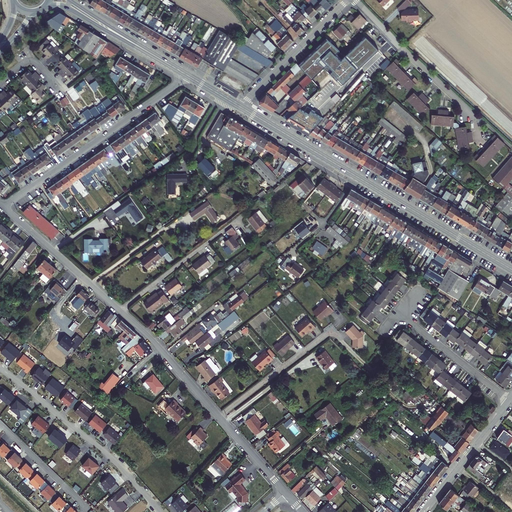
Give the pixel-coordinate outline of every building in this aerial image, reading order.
[(105,0),(99,0),(95,7),(100,10),(105,0)] [(105,0),(100,10),(104,13),(112,0),(105,0)] [(112,0),(104,13),(109,15),(118,0),(112,0)] [(124,1),(122,0),(118,0),(109,15),(114,18),(124,1)] [(125,0),(124,1),(114,18),(119,21),(129,4),(130,3),(125,0)] [(306,27),(301,22),(306,17),(299,11),(294,6),(291,3),(288,0),(283,0),(289,5),(284,10),(285,10),(287,13),(292,17),(304,30),(306,27)] [(305,0),(311,5),(317,12),(325,4),(321,0),(317,4),(316,3),(317,3),(314,0),(313,0),(313,1),(312,0),(305,0)] [(398,6),(402,11),(405,8),(408,5),(404,1),(398,6)] [(312,14),(313,16),(317,12),(311,5),(308,8),(304,3),(300,7),(302,9),(299,11),(306,17),(308,15),(310,16),(312,14)] [(129,4),(119,21),(123,24),(131,11),(134,7),(129,4)] [(402,11),(403,18),(408,18),(408,20),(414,19),(414,18),(420,18),(419,8),(405,8),(402,11)] [(136,13),(128,26),(133,29),(141,17),(141,15),(139,14),(141,11),(139,9),(136,13)] [(131,11),(123,24),(128,26),(136,13),(131,11)] [(46,22),(54,28),(58,31),(66,16),(60,12),(46,22)] [(304,30),(292,17),(287,13),(282,17),(300,35),(304,30)] [(359,29),(367,21),(359,13),(354,18),(351,14),(347,18),(357,28),(359,29)] [(77,23),(66,16),(58,31),(60,33),(67,22),(75,26),(77,23)] [(287,31),(273,16),(266,23),(267,24),(288,46),(293,41),(286,34),(285,33),(287,31)] [(141,17),(133,29),(138,32),(145,19),(141,17)] [(145,19),(138,32),(142,35),(150,22),(151,20),(146,18),(145,19)] [(150,22),(142,35),(147,38),(155,24),(157,20),(155,19),(153,22),(152,24),(150,22)] [(160,27),(155,24),(147,38),(152,40),(160,27)] [(288,46),(267,24),(264,26),(273,35),(271,37),(284,51),(288,46)] [(351,34),(352,34),(342,24),(333,32),(342,41),(350,33),(351,34)] [(90,31),(81,25),(77,30),(80,32),(76,38),(81,40),(78,45),(79,45),(85,34),(87,35),(90,31)] [(160,27),(152,40),(156,43),(164,30),(162,29),(163,28),(160,26),(160,27)] [(169,32),(161,46),(166,49),(175,33),(172,32),(173,29),(175,27),(173,26),(169,32)] [(164,30),(156,43),(161,46),(169,32),(166,30),(165,29),(164,30)] [(241,43),(219,30),(219,31),(216,35),(215,37),(212,42),(207,51),(202,58),(210,63),(210,64),(210,65),(210,66),(213,68),(214,67),(215,67),(216,66),(223,71),(231,59),(237,48),(241,43)] [(85,34),(79,45),(86,51),(88,52),(97,59),(102,51),(108,42),(90,31),(87,35),(85,34)] [(272,51),(271,51),(276,46),(264,34),(261,38),(256,33),(254,34),(252,32),(244,45),(267,58),(272,51)] [(175,33),(166,49),(170,51),(179,36),(175,33)] [(179,36),(170,51),(175,54),(183,40),(186,36),(181,33),(179,36)] [(189,35),(186,41),(183,40),(175,54),(180,57),(189,41),(192,36),(189,35)] [(325,38),(298,65),(301,68),(308,75),(311,79),(324,67),(341,85),(379,49),(366,36),(341,60),(335,54),(339,50),(325,38)] [(200,42),(196,39),(193,43),(184,59),(188,62),(200,42)] [(193,43),(189,41),(180,57),(184,59),(193,43)] [(57,51),(59,49),(52,42),(42,51),(46,55),(43,58),(46,62),(57,51)] [(120,50),(108,42),(102,51),(110,57),(120,50)] [(200,42),(188,62),(193,64),(202,49),(200,47),(202,43),(200,42)] [(244,45),(241,43),(237,48),(267,67),(273,61),(267,58),(244,45)] [(207,51),(202,49),(193,64),(197,67),(202,58),(207,51)] [(57,65),(63,58),(57,51),(46,62),(48,64),(52,61),(56,66),(57,65)] [(121,57),(114,68),(122,73),(124,70),(129,62),(121,57)] [(61,75),(71,65),(65,58),(63,58),(57,65),(61,69),(58,72),(61,75)] [(397,79),(405,72),(398,64),(400,62),(396,58),(392,62),(386,68),(397,79)] [(231,59),(223,71),(248,86),(259,75),(231,59)] [(79,72),(81,70),(74,62),(71,65),(61,75),(63,78),(67,75),(71,79),(79,72)] [(129,62),(124,70),(132,75),(137,67),(129,62)] [(289,80),(301,68),(298,65),(296,63),(284,75),(289,80)] [(143,71),(137,67),(132,75),(125,86),(128,88),(132,80),(134,77),(138,79),(143,71)] [(28,70),(20,77),(27,85),(38,75),(35,72),(32,75),(28,70)] [(149,78),(151,75),(143,71),(138,79),(136,83),(131,91),(135,93),(142,81),(146,83),(142,89),(146,91),(152,80),(149,78)] [(119,78),(119,77),(111,72),(109,75),(115,84),(116,83),(119,78)] [(405,72),(397,79),(409,90),(411,88),(418,80),(415,77),(413,79),(405,72)] [(27,85),(33,92),(41,85),(37,81),(40,78),(38,75),(27,85)] [(289,80),(284,75),(280,79),(285,84),(289,80)] [(303,88),(312,80),(311,79),(308,75),(298,84),(303,88)] [(285,84),(280,79),(276,83),(281,88),(287,95),(288,94),(292,90),(285,84)] [(98,86),(94,81),(89,85),(94,92),(97,90),(95,88),(98,86)] [(281,88),(276,83),(258,100),(259,104),(262,106),(272,112),(279,106),(271,98),(281,88)] [(33,92),(31,94),(38,102),(46,95),(42,90),(45,87),(44,86),(42,84),(41,85),(33,92)] [(303,88),(298,84),(292,90),(288,94),(295,102),(302,95),(306,92),(303,88)] [(4,91),(1,93),(12,104),(19,98),(16,95),(12,90),(7,94),(4,91)] [(415,107),(426,96),(422,92),(419,95),(415,91),(407,99),(415,107)] [(4,111),(12,104),(1,93),(0,94),(0,98),(1,100),(0,100),(0,106),(3,110),(4,111)] [(111,102),(118,113),(125,108),(123,106),(126,103),(120,93),(112,98),(114,101),(111,102)] [(289,111),(283,117),(285,119),(287,120),(299,109),(307,101),(302,95),(295,102),(287,109),(289,111)] [(169,103),(162,108),(176,127),(185,112),(187,109),(192,100),(186,96),(178,109),(169,103)] [(429,99),(426,96),(415,107),(423,115),(431,107),(426,102),(429,99)] [(198,104),(192,100),(187,109),(185,112),(192,116),(193,113),(198,104)] [(419,131),(423,127),(394,100),(390,105),(419,131)] [(92,103),(97,110),(101,107),(96,101),(92,103)] [(112,117),(118,113),(111,102),(108,105),(106,102),(103,104),(106,108),(112,117)] [(195,124),(205,108),(198,104),(193,113),(192,116),(190,118),(188,121),(195,124)] [(64,114),(58,105),(54,107),(61,116),(64,114)] [(103,110),(99,113),(106,122),(112,117),(106,108),(103,110)] [(436,113),(432,113),(431,123),(442,125),(444,109),(438,108),(438,113),(436,113)] [(309,133),(323,118),(311,111),(309,114),(299,109),(287,120),(309,133)] [(444,109),(442,125),(454,125),(454,122),(455,115),(450,114),(449,114),(449,109),(444,109)] [(161,120),(156,112),(148,118),(160,136),(164,133),(157,123),(161,120)] [(227,116),(221,112),(206,137),(215,142),(229,119),(227,117),(227,116)] [(106,122),(99,113),(93,117),(100,126),(106,122)] [(94,130),(100,126),(93,117),(93,116),(89,118),(87,120),(94,130)] [(246,126),(230,116),(229,119),(215,142),(231,151),(232,149),(241,134),(246,126)] [(309,133),(315,137),(329,121),(324,117),(323,118),(309,133)] [(407,137),(382,117),(377,122),(379,124),(383,127),(387,130),(396,137),(400,140),(403,143),(407,137)] [(158,137),(160,136),(148,118),(141,122),(147,131),(151,128),(158,137)] [(88,135),(94,130),(87,120),(86,119),(83,121),(80,123),(80,125),(88,135)] [(330,120),(329,121),(315,137),(320,140),(335,124),(334,123),(330,120)] [(335,124),(320,140),(326,143),(332,135),(340,127),(342,124),(340,122),(338,120),(335,124)] [(136,126),(145,139),(150,135),(147,131),(141,122),(136,126)] [(457,122),(454,122),(454,125),(456,128),(458,139),(473,135),(472,130),(468,131),(467,130),(466,126),(460,127),(459,124),(457,122)] [(82,139),(88,135),(80,125),(74,129),(82,139)] [(58,131),(61,136),(63,134),(60,128),(59,129),(57,126),(55,127),(58,131)] [(146,142),(145,139),(136,126),(129,131),(138,143),(141,141),(145,145),(147,143),(146,142)] [(252,129),(246,126),(241,134),(247,138),(252,129)] [(332,135),(326,143),(333,147),(339,138),(342,134),(338,132),(341,128),(340,127),(332,135)] [(75,143),(82,139),(74,129),(71,131),(68,133),(75,143)] [(252,129),(247,138),(245,141),(250,144),(252,141),(257,133),(252,129)] [(135,145),(138,143),(129,131),(123,135),(137,154),(139,152),(135,145)] [(68,133),(62,137),(69,148),(75,143),(68,133)] [(257,133),(252,141),(259,145),(264,137),(257,133)] [(505,143),(495,133),(491,137),(494,139),(486,147),(494,154),(505,143)] [(336,149),(346,136),(342,134),(339,138),(333,147),(336,149)] [(133,156),(137,154),(123,135),(117,139),(123,148),(127,153),(130,152),(133,156)] [(473,135),(458,139),(461,150),(471,148),(470,143),(470,141),(474,140),(473,135)] [(341,152),(350,139),(346,136),(336,149),(341,152)] [(363,147),(354,160),(358,162),(368,148),(370,146),(368,144),(373,138),(372,138),(370,136),(370,137),(363,147)] [(0,141),(2,145),(9,140),(7,137),(0,141)] [(69,148),(62,137),(56,142),(63,152),(69,148)] [(258,156),(264,148),(269,140),(264,137),(259,145),(260,146),(255,154),(258,156)] [(442,143),(436,138),(429,146),(432,157),(440,146),(442,143)] [(119,157),(116,153),(123,148),(117,139),(107,146),(111,152),(114,156),(116,159),(119,157)] [(355,141),(350,139),(341,152),(345,154),(355,141)] [(274,143),(269,140),(264,148),(269,151),(274,143)] [(359,144),(355,141),(345,154),(349,157),(359,144)] [(55,153),(57,156),(63,152),(56,142),(49,147),(49,146),(48,147),(47,145),(45,146),(46,147),(51,156),(55,153)] [(274,143),(269,151),(274,154),(279,146),(274,143)] [(359,144),(349,157),(354,160),(363,147),(359,144)] [(108,154),(111,152),(107,146),(97,154),(106,166),(110,163),(107,159),(110,157),(108,154)] [(279,158),(285,149),(279,146),(274,154),(273,156),(272,158),(277,160),(279,157),(279,158)] [(53,158),(51,156),(46,147),(43,149),(44,150),(39,153),(35,148),(33,149),(40,157),(45,165),(52,161),(51,160),(53,158)] [(494,154),(486,147),(479,154),(477,153),(474,156),(484,166),(494,154)] [(30,148),(26,151),(39,170),(45,165),(40,157),(38,159),(30,148)] [(358,162),(362,165),(372,150),(368,148),(358,162)] [(278,163),(281,165),(282,166),(285,160),(290,152),(285,149),(279,158),(280,158),(278,163)] [(372,150),(362,165),(367,167),(377,153),(372,150)] [(25,163),(33,174),(39,170),(26,151),(23,152),(28,159),(29,159),(30,160),(25,163)] [(281,169),(279,172),(281,173),(284,169),(286,169),(290,162),(296,166),(300,159),(290,153),(282,166),(281,169)] [(377,153),(367,167),(371,170),(381,156),(377,153)] [(103,168),(106,166),(97,154),(91,158),(99,168),(100,170),(103,175),(104,176),(107,174),(103,168)] [(504,188),(511,178),(511,155),(492,178),(504,188)] [(116,159),(114,156),(111,158),(117,167),(118,166),(120,168),(121,166),(116,159)] [(381,156),(371,170),(375,172),(385,158),(381,156)] [(390,160),(392,157),(391,156),(390,157),(389,156),(387,159),(385,158),(375,172),(380,175),(390,160)] [(157,169),(168,160),(166,157),(154,166),(157,169)] [(93,173),(99,168),(91,158),(85,162),(93,173)] [(211,165),(205,158),(198,165),(207,175),(208,176),(212,179),(218,173),(214,168),(213,167),(211,165)] [(276,177),(259,159),(252,166),(269,183),(276,177)] [(26,179),(33,174),(25,163),(23,160),(21,161),(22,164),(18,167),(18,168),(26,179)] [(384,177),(394,163),(390,160),(380,175),(384,177)] [(418,198),(426,185),(422,183),(428,173),(427,172),(428,171),(426,163),(422,164),(421,162),(421,160),(412,161),(411,171),(409,174),(413,177),(403,189),(418,198)] [(94,174),(93,173),(85,162),(79,167),(91,183),(93,187),(96,185),(90,176),(94,174)] [(394,168),(396,165),(394,163),(384,177),(387,179),(395,168),(394,168)] [(390,181),(400,167),(396,165),(394,168),(395,168),(387,179),(390,181)] [(88,186),(91,183),(79,167),(73,171),(79,179),(81,177),(84,181),(88,186)] [(395,184),(403,173),(404,171),(400,167),(390,181),(395,184)] [(19,183),(19,184),(26,179),(18,168),(12,173),(11,172),(10,173),(9,174),(10,175),(16,185),(19,183)] [(81,182),(79,179),(73,171),(67,175),(72,183),(74,182),(75,184),(76,183),(77,184),(81,182)] [(314,186),(303,173),(290,185),(293,189),(298,185),(304,191),(299,195),(301,198),(314,186)] [(407,176),(403,173),(395,184),(399,186),(407,176)] [(187,182),(187,174),(167,174),(168,194),(176,194),(175,188),(174,182),(187,182)] [(403,189),(413,177),(409,174),(408,175),(407,176),(399,186),(403,189)] [(72,190),(75,195),(79,192),(75,187),(74,186),(72,183),(67,175),(61,179),(67,188),(71,186),(73,189),(72,190)] [(323,178),(316,187),(326,195),(333,185),(330,182),(329,183),(323,178)] [(456,187),(458,183),(453,178),(443,190),(438,196),(432,206),(441,211),(452,194),(456,187)] [(61,179),(55,184),(67,200),(71,198),(67,193),(65,194),(63,191),(67,188),(61,179)] [(0,181),(0,193),(0,194),(3,197),(12,187),(8,184),(5,187),(0,181)] [(435,191),(439,185),(437,183),(433,188),(432,187),(423,201),(427,203),(435,191)] [(67,200),(55,184),(45,190),(52,200),(55,198),(54,196),(57,195),(63,203),(67,200)] [(418,198),(423,201),(432,187),(428,185),(427,184),(426,185),(418,198)] [(333,185),(326,195),(336,203),(342,194),(336,189),(337,188),(333,185)] [(346,198),(341,204),(346,207),(348,204),(350,201),(356,192),(351,189),(346,198)] [(438,196),(443,190),(441,189),(438,193),(435,191),(427,203),(432,206),(438,196)] [(456,198),(446,214),(451,218),(468,191),(465,189),(459,200),(456,198)] [(470,193),(468,191),(451,218),(457,221),(468,203),(465,201),(470,193)] [(503,197),(495,206),(501,211),(511,198),(511,195),(507,191),(503,197)] [(350,201),(348,204),(353,207),(360,195),(356,192),(350,201)] [(441,211),(446,214),(456,198),(456,197),(452,194),(441,211)] [(360,195),(353,207),(357,210),(365,197),(360,195)] [(365,197),(357,210),(361,213),(364,209),(369,200),(365,197)] [(143,218),(129,199),(113,210),(118,217),(127,210),(137,222),(143,218)] [(374,203),(369,200),(364,209),(361,213),(357,219),(360,221),(364,214),(366,215),(369,211),(374,203)] [(207,201),(189,214),(194,220),(206,212),(207,214),(206,215),(212,223),(219,218),(218,218),(219,217),(217,215),(217,216),(212,208),(207,201)] [(366,215),(358,228),(362,230),(373,214),(378,217),(383,208),(374,203),(369,211),(366,215)] [(472,211),(474,207),(468,203),(457,221),(467,227),(475,212),(472,211)] [(471,229),(485,206),(481,203),(478,209),(467,227),(471,229)] [(29,206),(23,212),(33,221),(39,214),(29,206)] [(471,229),(475,232),(483,219),(481,218),(482,216),(485,211),(487,213),(488,212),(489,210),(485,206),(471,229)] [(500,212),(494,207),(491,211),(493,213),(497,216),(500,212)] [(375,230),(387,211),(383,208),(378,217),(375,222),(373,224),(375,225),(373,229),(375,230)] [(259,210),(256,213),(264,223),(267,221),(259,210)] [(485,220),(483,219),(475,232),(479,234),(493,213),(491,211),(489,210),(488,212),(489,213),(485,220)] [(387,211),(375,230),(379,233),(380,232),(381,230),(383,227),(386,222),(391,213),(387,211)] [(500,212),(497,216),(505,223),(509,220),(500,212)] [(264,223),(256,213),(248,219),(256,230),(264,223)] [(395,216),(391,213),(381,230),(385,233),(395,216)] [(484,237),(497,216),(493,213),(479,234),(484,237)] [(39,214),(33,221),(43,230),(49,223),(39,214)] [(400,218),(395,216),(386,231),(390,234),(400,218)] [(505,223),(497,216),(484,237),(494,243),(502,231),(506,224),(505,223)] [(390,234),(389,236),(393,239),(404,221),(400,218),(390,234)] [(294,228),(302,239),(310,233),(310,232),(305,225),(302,221),(294,228)] [(393,239),(397,242),(408,223),(404,221),(393,239)] [(49,223),(43,230),(53,239),(55,237),(60,242),(64,237),(49,223)] [(397,242),(396,244),(400,247),(403,241),(413,226),(408,223),(397,242)] [(1,243),(3,241),(11,231),(5,226),(0,232),(0,243),(1,244),(1,243)] [(348,242),(329,226),(326,230),(336,239),(345,246),(348,243),(348,242)] [(417,229),(413,226),(403,241),(408,244),(417,229)] [(408,244),(412,247),(421,231),(417,229),(408,244)] [(8,249),(10,247),(18,237),(11,231),(3,241),(1,243),(1,244),(0,244),(0,245),(3,248),(0,251),(3,254),(8,249)] [(425,234),(421,231),(412,247),(416,249),(425,234)] [(502,231),(494,243),(502,248),(510,235),(502,231)] [(511,231),(510,235),(502,248),(511,253),(511,231)] [(235,233),(224,242),(228,246),(231,250),(239,245),(235,239),(238,237),(235,233)] [(430,236),(425,234),(416,249),(420,252),(430,236)] [(430,236),(420,252),(419,253),(423,256),(424,254),(434,239),(430,236)] [(25,242),(18,237),(10,247),(16,252),(25,242)] [(93,239),(84,239),(84,253),(93,252),(93,249),(100,249),(100,252),(108,252),(108,243),(111,243),(111,239),(100,239),(100,240),(93,240),(93,239)] [(336,239),(334,242),(342,248),(345,246),(336,239)] [(438,241),(434,239),(424,254),(429,257),(438,241)] [(37,244),(33,241),(14,265),(13,265),(11,267),(16,271),(18,268),(19,269),(24,263),(23,262),(37,244)] [(327,248),(317,241),(312,248),(322,255),(327,248)] [(434,259),(443,244),(438,241),(429,257),(426,262),(428,263),(432,258),(434,259)] [(444,264),(453,250),(443,244),(434,259),(425,274),(423,277),(428,279),(429,277),(440,283),(444,278),(438,274),(442,267),(444,264)] [(157,251),(155,249),(142,260),(145,264),(143,265),(146,269),(163,256),(167,261),(171,257),(163,246),(157,251)] [(231,250),(228,246),(224,249),(229,255),(232,252),(231,250)] [(458,253),(453,250),(444,264),(450,268),(458,253)] [(209,253),(205,256),(211,264),(215,261),(209,253)] [(473,265),(473,262),(458,253),(450,268),(448,271),(444,278),(440,283),(456,293),(464,279),(465,278),(460,275),(463,270),(468,273),(473,265)] [(199,273),(211,264),(205,256),(205,255),(196,262),(197,262),(193,265),(199,273)] [(285,268),(298,278),(304,270),(294,262),(293,264),(290,262),(291,260),(288,257),(280,267),(284,270),(285,268)] [(43,273),(51,264),(45,259),(38,268),(43,273)] [(46,282),(57,269),(51,264),(43,273),(40,277),(46,282)] [(448,271),(442,267),(438,274),(444,278),(448,271)] [(233,280),(243,273),(241,270),(240,271),(238,273),(232,277),(231,278),(233,280)] [(401,270),(398,273),(405,279),(408,276),(401,270)] [(392,280),(400,287),(406,279),(405,279),(398,273),(392,280)] [(171,294),(182,286),(176,278),(165,287),(171,294)] [(480,278),(474,287),(490,296),(490,295),(495,287),(480,278)] [(67,291),(54,279),(46,289),(47,291),(49,289),(55,293),(60,298),(61,299),(62,298),(67,291)] [(468,282),(464,279),(456,293),(461,296),(469,282),(468,282)] [(386,288),(394,294),(400,287),(392,280),(386,288)] [(495,287),(490,295),(498,300),(503,292),(508,296),(511,289),(511,285),(504,281),(498,289),(495,287)] [(456,293),(440,283),(437,290),(457,302),(461,296),(456,293)] [(75,312),(89,296),(82,289),(81,290),(79,287),(74,293),(76,295),(70,302),(72,305),(71,306),(72,307),(71,309),(75,312)] [(381,294),(389,301),(394,294),(386,288),(381,294)] [(511,306),(511,289),(508,296),(503,305),(507,308),(509,305),(511,306)] [(230,300),(222,305),(230,314),(231,313),(230,312),(248,297),(243,291),(239,295),(240,295),(232,302),(230,300)] [(164,301),(156,292),(150,297),(151,298),(149,300),(144,303),(151,312),(164,301)] [(383,308),(389,301),(381,294),(378,293),(373,300),(381,306),(383,308)] [(367,307),(376,314),(381,306),(373,300),(367,307)] [(88,305),(85,308),(94,316),(99,310),(91,302),(88,305)] [(325,302),(314,314),(322,321),(326,317),(330,313),(331,314),(335,311),(325,302)] [(369,321),(370,321),(376,314),(367,307),(361,315),(362,315),(360,318),(367,323),(369,321)] [(182,317),(189,311),(187,308),(178,315),(181,318),(182,318),(182,317)] [(427,308),(421,315),(425,318),(431,311),(427,308)] [(433,308),(431,311),(438,317),(441,314),(433,308)] [(187,317),(194,311),(192,309),(189,311),(182,317),(184,319),(187,316),(187,317)] [(100,319),(97,323),(107,332),(111,328),(109,326),(114,321),(118,316),(115,314),(114,316),(112,314),(109,311),(101,320),(100,319)] [(223,331),(239,318),(234,311),(231,313),(230,314),(217,324),(219,327),(223,331)] [(432,325),(438,317),(431,311),(425,318),(424,319),(432,325)] [(181,318),(178,315),(174,318),(170,313),(164,317),(164,316),(156,322),(160,327),(162,325),(165,329),(176,321),(177,322),(181,318)] [(215,320),(211,315),(203,321),(208,327),(215,320)] [(118,324),(115,327),(122,333),(128,326),(118,316),(114,321),(118,324)] [(439,331),(446,322),(438,317),(432,325),(439,331)] [(180,327),(185,323),(182,318),(181,318),(177,322),(166,330),(168,334),(171,332),(175,337),(182,330),(180,327)] [(316,328),(307,318),(295,328),(302,336),(309,331),(310,333),(316,328)] [(439,331),(447,337),(453,328),(455,326),(448,320),(446,322),(439,331)] [(191,343),(208,329),(202,322),(195,328),(186,336),(186,335),(181,339),(183,342),(188,338),(191,343)] [(358,333),(352,325),(344,331),(349,338),(350,338),(351,339),(351,347),(361,347),(361,336),(361,335),(362,334),(360,332),(358,333)] [(141,338),(128,326),(122,333),(119,336),(118,336),(121,339),(121,338),(126,344),(121,349),(122,349),(126,353),(128,351),(130,349),(132,348),(136,343),(141,338)] [(456,341),(461,334),(453,328),(447,337),(454,343),(456,341)] [(203,348),(214,339),(214,338),(215,337),(215,334),(213,332),(211,329),(197,340),(203,348)] [(465,329),(462,333),(470,338),(472,335),(465,329)] [(400,330),(394,337),(397,339),(403,332),(400,330)] [(405,346),(411,338),(403,332),(397,339),(397,340),(405,346)] [(461,334),(456,341),(463,347),(470,338),(462,333),(461,334)] [(72,340),(66,335),(59,344),(68,350),(71,346),(75,349),(83,340),(77,334),(72,340)] [(296,344),(289,337),(280,345),(279,344),(275,348),(283,357),(288,354),(287,352),(296,344)] [(152,351),(141,338),(136,343),(132,348),(130,349),(128,351),(126,353),(128,356),(129,356),(131,354),(132,350),(135,348),(141,355),(144,352),(147,356),(152,351)] [(412,351),(418,343),(411,338),(405,346),(412,351)] [(470,353),(477,344),(470,338),(463,347),(470,353)] [(1,352),(13,362),(21,352),(9,342),(1,352)] [(419,357),(426,349),(418,343),(412,351),(419,357)] [(477,344),(470,353),(478,358),(485,350),(481,347),(477,344)] [(270,348),(266,351),(272,358),(276,355),(270,348)] [(426,362),(432,354),(426,349),(419,357),(426,362)] [(334,362),(325,350),(316,357),(321,363),(326,368),(328,367),(334,362)] [(488,362),(492,356),(485,350),(478,358),(485,364),(488,362)] [(273,359),(266,351),(252,362),(260,371),(265,367),(264,366),(267,363),(268,364),(273,359)] [(432,354),(426,362),(433,368),(440,360),(432,354)] [(35,364),(24,355),(17,363),(28,372),(35,364)] [(206,361),(216,374),(220,370),(210,358),(206,361)] [(206,361),(205,360),(196,367),(205,378),(203,379),(206,382),(216,374),(206,361)] [(440,360),(433,368),(440,373),(443,370),(447,365),(440,360)] [(503,373),(510,379),(511,377),(511,363),(507,360),(499,371),(500,371),(503,373)] [(334,362),(328,367),(330,370),(333,369),(333,367),(336,364),(334,362)] [(42,385),(51,374),(45,369),(44,371),(39,367),(32,376),(36,380),(36,379),(38,381),(38,382),(42,385)] [(99,375),(95,379),(103,387),(110,380),(109,378),(115,373),(111,369),(101,378),(99,375)] [(444,384),(450,376),(443,370),(440,373),(436,378),(444,384)] [(496,381),(505,387),(510,379),(503,373),(500,371),(494,378),(497,380),(496,381)] [(164,386),(153,374),(143,383),(148,389),(151,387),(156,393),(164,386)] [(450,376),(444,384),(451,389),(457,381),(450,376)] [(220,377),(209,386),(214,393),(216,392),(222,400),(229,394),(221,383),(223,381),(220,377)] [(53,378),(45,387),(49,391),(50,391),(51,392),(57,397),(64,387),(53,378)] [(416,382),(413,379),(398,392),(400,395),(416,382)] [(458,395),(464,387),(457,381),(451,389),(458,395)] [(416,382),(400,395),(407,403),(412,399),(416,402),(423,396),(427,392),(426,392),(420,385),(416,382)] [(463,403),(471,393),(464,387),(458,395),(456,398),(463,403)] [(0,394),(0,396),(9,404),(15,397),(12,394),(11,395),(4,389),(0,394)] [(60,400),(68,407),(75,398),(67,392),(60,400)] [(433,398),(427,392),(423,396),(434,406),(437,402),(433,398)] [(268,394),(264,401),(269,403),(272,396),(268,394)] [(174,399),(165,408),(173,416),(178,421),(187,412),(181,407),(181,408),(177,404),(178,403),(174,399)] [(11,408),(21,416),(27,409),(17,400),(11,408)] [(390,403),(402,412),(404,409),(393,400),(390,403)] [(425,413),(419,420),(433,431),(461,452),(468,443),(461,437),(458,437),(455,442),(450,438),(439,429),(440,427),(438,425),(445,416),(458,429),(460,428),(464,432),(471,439),(473,437),(455,420),(446,410),(439,404),(437,402),(434,406),(438,410),(431,418),(425,413)] [(342,419),(330,403),(314,415),(319,421),(326,416),(327,418),(328,418),(334,425),(342,419)] [(81,404),(75,412),(82,418),(85,421),(92,413),(81,404)] [(484,411),(490,416),(493,412),(490,409),(487,407),(484,411)] [(28,408),(27,409),(21,416),(18,420),(22,424),(33,411),(28,408)] [(246,420),(254,414),(251,410),(243,417),(246,420)] [(489,417),(490,416),(484,411),(479,417),(485,422),(487,419),(486,418),(488,416),(489,417)] [(252,430),(256,434),(269,424),(267,423),(267,422),(267,421),(265,420),(261,423),(254,414),(246,420),(245,421),(251,428),(252,427),(253,429),(252,430)] [(89,423),(100,432),(107,424),(96,415),(89,423)] [(32,424),(43,434),(50,425),(46,423),(38,416),(32,424)] [(473,437),(478,430),(468,421),(466,424),(458,417),(455,420),(473,437)] [(104,436),(115,444),(121,437),(109,427),(104,434),(104,436)] [(198,445),(207,436),(202,431),(203,430),(200,427),(191,437),(195,441),(194,442),(198,445)] [(266,433),(269,438),(278,431),(274,427),(266,433)] [(61,447),(67,440),(58,431),(57,432),(54,429),(48,437),(53,440),(52,441),(56,444),(57,443),(61,447)] [(504,430),(498,438),(505,444),(511,436),(511,431),(509,429),(507,433),(504,430)] [(271,441),(269,443),(276,452),(285,445),(278,436),(280,435),(278,431),(269,438),(268,438),(271,441)] [(461,452),(433,431),(429,435),(444,446),(453,453),(448,458),(453,462),(461,452)] [(468,443),(471,439),(464,432),(461,437),(468,443)] [(510,452),(495,441),(490,449),(505,459),(510,452)] [(4,456),(10,450),(6,446),(7,445),(5,442),(0,446),(0,453),(3,457),(4,456)] [(74,460),(80,452),(78,449),(73,445),(66,453),(74,460)] [(22,460),(23,459),(11,449),(10,450),(4,456),(15,467),(16,466),(22,460)] [(226,458),(227,457),(223,453),(215,462),(217,464),(215,467),(222,473),(224,471),(225,472),(232,464),(226,458)] [(441,477),(445,472),(433,462),(431,461),(429,464),(423,458),(421,459),(416,455),(415,456),(429,468),(441,477)] [(437,482),(441,477),(429,468),(427,471),(418,464),(413,460),(413,459),(409,456),(407,458),(411,461),(414,464),(425,472),(437,482)] [(478,456),(475,457),(465,469),(478,480),(483,474),(482,474),(481,473),(484,470),(480,467),(482,464),(484,465),(485,462),(478,456)] [(82,465),(92,474),(99,466),(89,457),(82,465)] [(445,472),(449,467),(437,457),(433,462),(445,472)] [(22,460),(16,466),(20,469),(19,470),(27,477),(33,471),(34,470),(26,463),(25,463),(22,460)] [(288,463),(279,471),(289,482),(296,476),(289,468),(291,466),(288,463)] [(482,474),(483,474),(489,479),(497,468),(490,463),(482,474)] [(319,480),(314,485),(315,487),(326,477),(326,476),(316,465),(306,475),(308,477),(313,472),(315,471),(319,475),(322,478),(319,480)] [(30,481),(38,488),(45,481),(37,473),(36,474),(33,471),(27,477),(31,480),(30,481)] [(425,472),(421,477),(433,487),(437,482),(425,472)] [(236,497),(236,501),(248,503),(249,495),(242,487),(242,486),(240,483),(245,479),(240,473),(234,478),(234,477),(230,480),(231,481),(230,482),(224,487),(229,493),(231,491),(236,497)] [(425,497),(429,492),(416,482),(407,474),(406,476),(410,479),(407,482),(408,483),(425,497)] [(338,475),(334,479),(336,481),(342,486),(346,482),(338,475)] [(109,476),(101,483),(111,494),(119,487),(112,478),(109,476)] [(433,487),(421,477),(420,477),(416,482),(429,492),(433,487)] [(307,480),(305,479),(304,479),(303,478),(291,490),(294,493),(307,480)] [(400,483),(403,484),(422,500),(425,497),(408,483),(407,484),(403,480),(400,483)] [(511,480),(500,496),(511,504),(511,503),(511,480)] [(309,483),(297,494),(303,500),(306,497),(312,490),(315,487),(314,485),(310,481),(309,483)] [(342,486),(336,481),(333,485),(335,487),(337,490),(342,486)] [(472,497),(479,489),(470,482),(466,486),(465,485),(462,490),(472,497)] [(41,492),(49,499),(56,492),(48,484),(41,492)] [(422,500),(403,484),(400,488),(404,492),(404,493),(406,494),(419,505),(422,500)] [(337,490),(335,487),(325,496),(330,501),(339,492),(337,490)] [(450,489),(446,495),(454,501),(459,505),(461,503),(464,505),(466,503),(466,502),(450,489)] [(316,502),(320,497),(312,490),(306,497),(314,505),(317,502),(316,502)] [(123,491),(109,503),(116,511),(124,511),(128,509),(124,504),(123,504),(121,502),(123,500),(124,501),(128,497),(123,491)] [(416,509),(419,505),(406,494),(405,496),(398,491),(397,493),(416,509)] [(410,511),(413,511),(416,509),(397,493),(396,494),(400,498),(397,501),(410,511)] [(454,508),(457,504),(454,502),(454,501),(446,495),(442,499),(445,501),(451,506),(454,508)] [(59,496),(52,503),(59,510),(67,503),(59,496)] [(181,511),(188,506),(180,497),(172,504),(177,510),(176,510),(177,511),(181,511)] [(410,511),(397,501),(395,499),(392,503),(398,508),(401,511),(402,511),(410,511)] [(447,511),(451,506),(445,501),(445,502),(442,500),(438,504),(447,511)] [(233,501),(221,511),(236,511),(240,508),(233,501)] [(468,511),(472,508),(466,503),(464,505),(461,509),(464,511),(468,511)]
